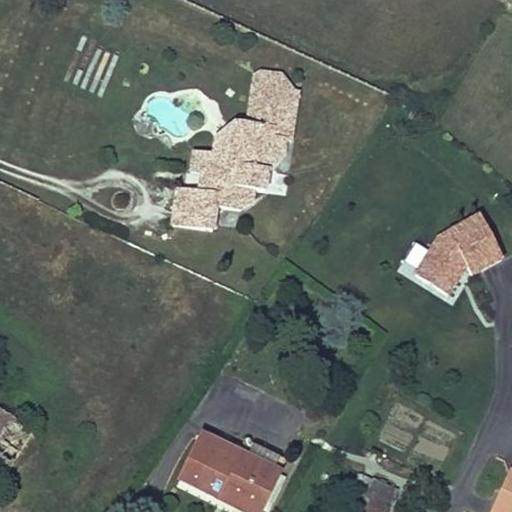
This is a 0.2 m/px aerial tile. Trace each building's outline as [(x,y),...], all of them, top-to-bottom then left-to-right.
[(242,126),(238,127),(230,125),(228,133),(225,159),(207,156),(187,154),(185,174),(203,176),(201,193),(173,190),(168,226),(209,231),(211,209),(235,212),(248,202),(248,191),(259,193),(263,172),(275,174),(278,170),(284,158),(281,140),(285,140),(290,93),(277,92),(278,82),(274,77),(253,74),(247,78),(242,126)] [(225,159),(228,133),(209,142),(207,156),(225,159)] [(505,265),(479,217),(447,235),(436,239),(414,277),(452,300),(466,274),(471,283),(505,265)] [(0,411),(0,471),(8,476),(33,429),(0,411)] [(217,497),(222,488),(261,508),(281,471),(249,452),(208,430),(182,478),(217,497)] [(258,435),(249,452),(281,471),(290,454),(258,435)] [(511,511),(511,473),(510,473),(490,511),(511,511)] [(390,511),(400,492),(371,479),(359,507),(346,501),(341,511),(390,511)] [(259,511),(261,508),(222,488),(217,497),(245,511),(259,511)]
